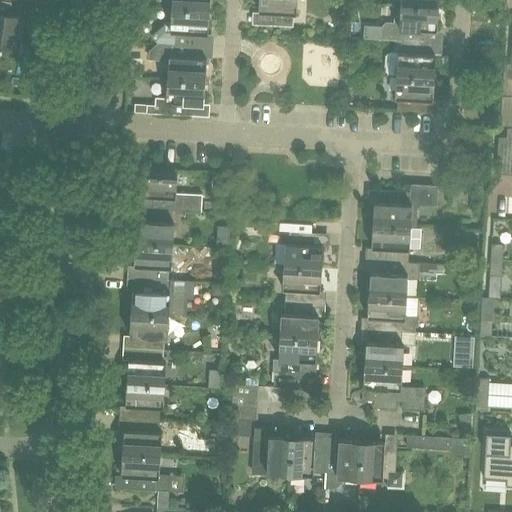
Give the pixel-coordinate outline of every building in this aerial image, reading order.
[(11,2),(0,0),(0,48),(17,52),(23,17),(9,15),(12,2),(11,2)] [(172,0),(172,8),(209,10),(210,0),(172,0)] [(297,0),(259,0),(259,12),(274,12),(273,25),(293,26),(294,14),(297,14),(297,0)] [(382,26),(381,39),(402,40),(421,41),(422,29),(437,30),(438,7),(401,5),(400,14),(394,14),(394,21),(386,20),(382,24),(382,26)] [(172,8),(171,22),(166,22),(152,35),(158,42),(193,44),(193,33),(208,34),(209,10),(172,8)] [(387,54),(386,71),(389,74),(397,75),(434,77),(435,55),(435,54),(421,53),(421,41),(402,40),(401,49),(401,52),(398,52),(390,52),(387,54)] [(158,42),(150,49),(150,58),(169,59),(168,78),(205,80),(207,58),(192,57),(193,44),(158,42)] [(397,75),(395,98),(398,98),(397,110),(421,112),(422,100),(433,100),(433,98),(434,77),(397,75)] [(205,80),(168,78),(167,98),(158,97),(155,100),(155,113),(188,115),(189,103),(204,103),(205,80)] [(488,158),(489,132),(473,131),(473,146),(477,147),(476,157),(488,158)] [(202,194),(176,192),(177,174),(175,174),(140,172),(138,195),(153,196),(152,208),(172,209),(201,211),(202,194)] [(476,191),(472,191),(471,204),(483,204),(483,182),(476,182),(476,191)] [(411,226),(416,227),(417,208),(421,204),(434,205),(437,202),(438,185),(411,183),(410,191),(390,189),(389,202),(375,201),(373,224),(411,226)] [(136,242),(173,244),(174,221),(171,221),(172,209),(152,208),(152,220),(137,219),(136,242)] [(280,222),(279,230),(289,231),(288,243),(286,243),(284,266),(322,268),(323,245),(311,244),(312,232),(312,224),(280,222)] [(409,249),(409,248),(421,248),(422,227),(416,227),(411,226),(373,224),(372,247),(387,248),(386,260),(406,261),(406,249),(409,249)] [(134,265),(149,266),(148,278),(168,279),(169,267),(172,267),(173,244),(136,242),(134,265)] [(492,243),(491,259),(503,259),(504,243),(492,243)] [(465,249),(464,265),(478,265),(479,250),(465,249)] [(228,261),(237,262),(237,252),(229,252),(228,261)] [(491,259),(490,275),(502,276),(503,259),(491,259)] [(436,263),(420,262),(406,261),(386,260),(385,272),(370,271),(369,294),(406,296),(407,279),(419,280),(420,273),(436,274),(436,272),(445,273),(446,263),(436,263)] [(239,277),(239,264),(228,264),(227,277),(239,277)] [(284,266),(283,288),(286,289),(285,301),(305,302),(305,290),(320,291),(322,268),(284,266)] [(133,289),(131,312),(169,314),(185,315),(186,295),(188,296),(189,280),(183,280),(168,279),(148,278),(144,277),(144,290),(133,289)] [(211,295),(225,295),(225,290),(226,283),(212,283),(211,295)] [(415,332),(416,315),(405,315),(406,296),(369,294),(368,317),(383,318),(382,330),(415,332)] [(281,312),(280,335),(317,338),(319,315),(304,314),(305,302),(285,301),(284,313),(281,312)] [(130,335),(145,336),(144,348),(164,349),(165,337),(168,337),(169,314),(131,312),(130,335)] [(481,319),(480,335),(492,336),(493,319),(481,319)] [(365,364),(402,366),(404,343),(401,343),(401,333),(415,334),(415,332),(382,330),(381,342),(366,341),(365,364)] [(273,371),(275,371),(297,373),(297,374),(305,374),(305,373),(315,374),(315,373),(317,338),(280,335),(279,358),(274,358),(273,371)] [(127,382),(165,384),(166,361),(163,361),(164,349),(144,348),(143,360),(129,359),(127,382)] [(472,354),(454,353),(453,365),(472,367),(472,354)] [(401,385),(402,366),(365,364),(363,399),(376,400),(375,401),(384,402),(384,407),(397,408),(397,401),(402,401),(402,409),(424,410),(426,387),(401,385)] [(477,377),(476,393),(488,394),(489,382),(489,378),(477,377)] [(233,390),(234,383),(230,383),(230,380),(221,380),(221,389),(233,390)] [(140,418),(160,419),(160,407),(163,407),(165,384),(127,382),(126,405),(141,406),(140,418)] [(233,395),(257,396),(258,385),(234,383),(233,395)] [(476,393),(475,409),(487,410),(488,405),(488,394),(476,393)] [(257,408),(257,396),(233,395),(233,406),(257,408)] [(256,419),(257,408),(233,406),(232,417),(250,419),(256,419)] [(232,417),(231,432),(249,433),(250,419),(232,417)] [(123,452),(161,454),(162,431),(159,431),(160,419),(140,418),(139,430),(124,429),(123,452)] [(253,442),(252,471),(267,471),(290,473),(292,436),(278,435),(278,429),(270,428),(269,443),(253,442)] [(486,431),(484,478),(506,479),(506,486),(511,486),(511,443),(511,433),(486,431)] [(450,450),(451,437),(407,434),(406,448),(450,450)] [(292,436),(290,473),(313,474),(313,471),(325,472),(326,452),(314,452),(315,437),(292,436)] [(457,437),(451,437),(450,450),(450,453),(450,456),(461,457),(469,457),(469,447),(469,446),(466,446),(466,445),(466,438),(457,437)] [(326,452),(325,472),(324,487),(331,488),(336,487),(340,484),(343,481),(344,476),(360,477),(362,439),(339,438),(338,453),(326,452)] [(383,475),(387,476),(386,489),(404,490),(405,472),(396,471),(397,456),(384,456),(385,441),(362,439),(360,477),(383,478),(383,475)] [(157,489),(157,507),(167,508),(167,490),(169,490),(170,474),(159,473),(161,454),(123,452),(122,475),(136,476),(136,489),(157,489)] [(308,511),(320,511),(321,500),(309,500),(308,511)]
